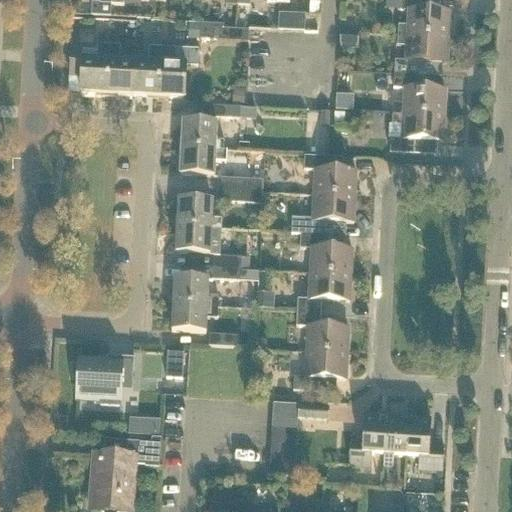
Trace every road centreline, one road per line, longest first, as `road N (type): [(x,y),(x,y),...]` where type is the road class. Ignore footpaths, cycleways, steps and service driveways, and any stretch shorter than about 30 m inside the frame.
road 1 (residential): [(18,322),(37,0)]
road 2 (residential): [(485,511),(500,221)]
road 3 (residential): [(500,221),(511,16)]
road 4 (residential): [(7,511),(18,322)]
